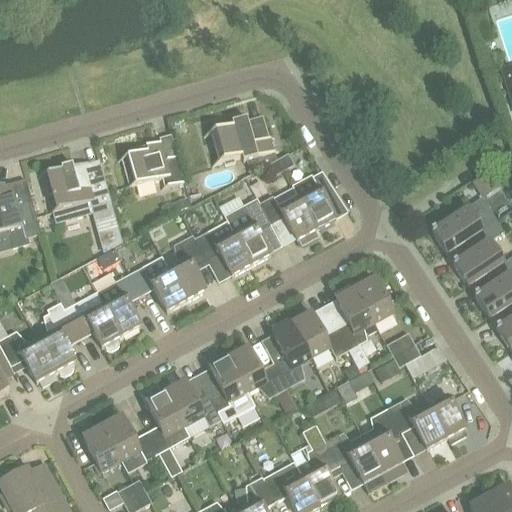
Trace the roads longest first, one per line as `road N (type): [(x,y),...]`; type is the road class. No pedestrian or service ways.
road 1 (residential): [(388,234),(279,81),(0,155)]
road 2 (residential): [(49,423),(388,234)]
road 3 (residential): [(511,430),(388,234)]
road 4 (residential): [(396,511),(511,446)]
